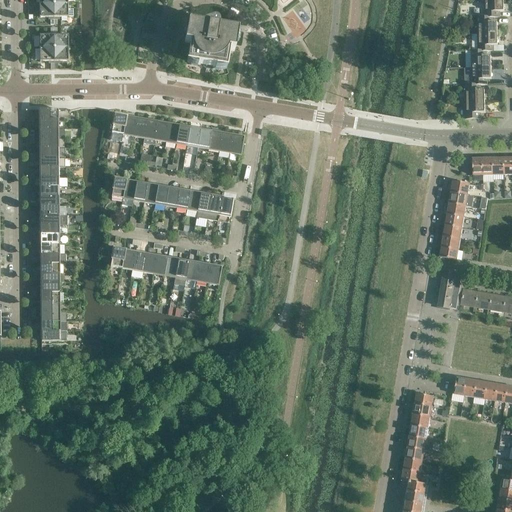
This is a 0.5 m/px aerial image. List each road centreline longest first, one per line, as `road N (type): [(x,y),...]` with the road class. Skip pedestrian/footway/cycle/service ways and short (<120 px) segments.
road 1 (unclassified): [(382,511),(443,138)]
road 2 (unclassified): [(17,301),(16,91)]
road 3 (tertiary): [(409,134),(258,108)]
road 4 (tertiary): [(148,88),(16,91)]
